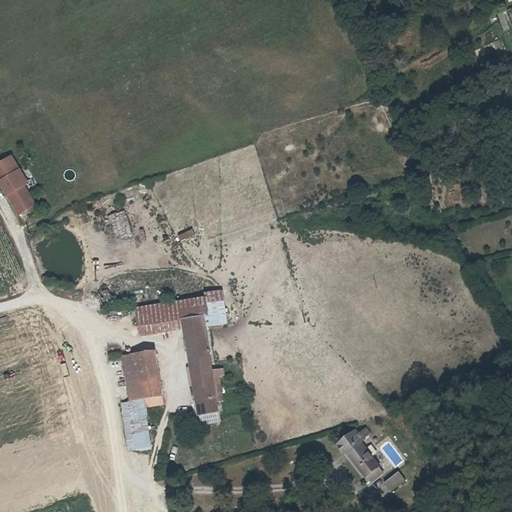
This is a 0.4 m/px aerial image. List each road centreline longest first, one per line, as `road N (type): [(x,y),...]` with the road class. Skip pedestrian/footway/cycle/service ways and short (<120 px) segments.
road 1 (track): [(150,491),(169,406),(160,351),(45,302),(0,310)]
road 2 (unknown): [(150,491),(312,480),(347,464)]
